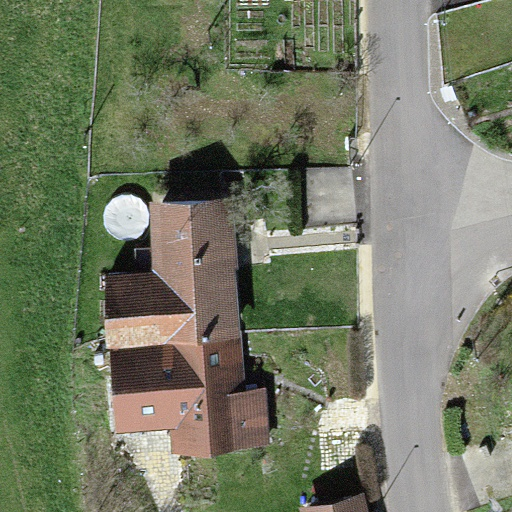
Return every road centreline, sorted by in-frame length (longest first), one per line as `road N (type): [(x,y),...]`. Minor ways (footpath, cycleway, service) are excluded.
road 1 (tertiary): [(407,231),(415,511)]
road 2 (tertiary): [(407,231),(398,0)]
